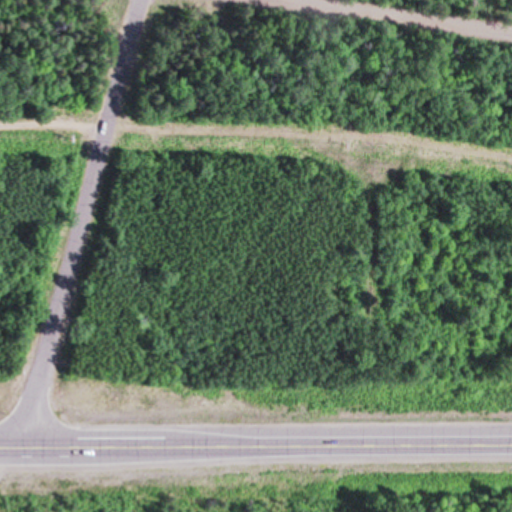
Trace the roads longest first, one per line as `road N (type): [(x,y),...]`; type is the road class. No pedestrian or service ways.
road 1 (trunk): [(0,450),(511,447)]
road 2 (residential): [(139,0),(17,450)]
road 3 (track): [(325,0),(511,26)]
